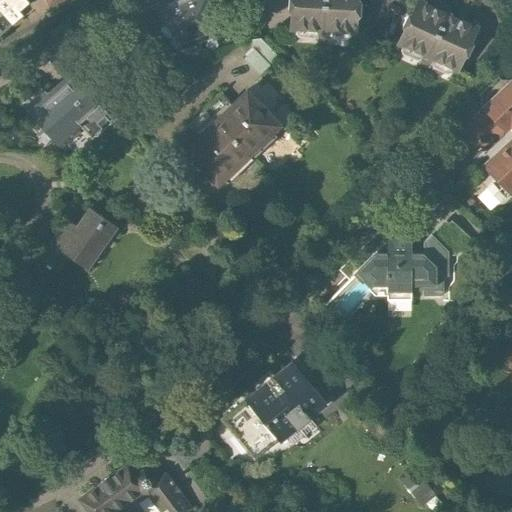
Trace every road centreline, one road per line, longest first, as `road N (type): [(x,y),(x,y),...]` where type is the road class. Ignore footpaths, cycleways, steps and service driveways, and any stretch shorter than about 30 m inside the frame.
road 1 (residential): [(12,511),(81,473),(265,327),(429,164)]
road 2 (residential): [(0,79),(156,0)]
road 3 (unknown): [(157,411),(223,511)]
